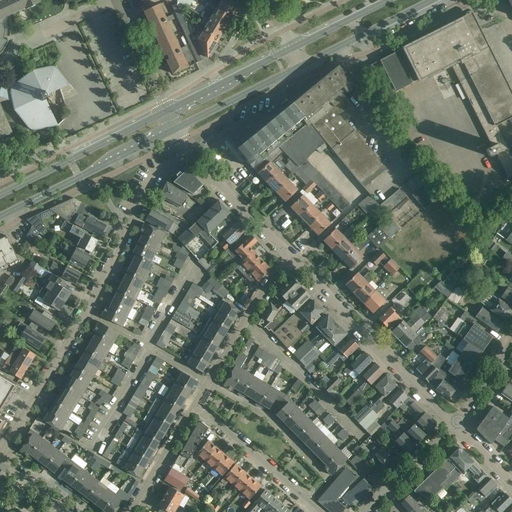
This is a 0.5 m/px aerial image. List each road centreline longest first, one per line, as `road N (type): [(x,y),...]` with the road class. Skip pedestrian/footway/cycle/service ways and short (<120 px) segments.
road 1 (residential): [(0,458),(87,312),(154,173),(192,154)]
road 2 (residential): [(452,424),(290,256)]
road 3 (tertiary): [(0,218),(175,130)]
road 4 (tertiary): [(168,115),(0,195)]
road 5 (residential): [(362,436),(243,325)]
road 6 (residential): [(318,511),(196,405)]
road 7 (tertiary): [(300,66),(435,0)]
road 8 (residential): [(290,256),(192,154)]
road 9 (tertiary): [(175,130),(300,66)]
road 10 (tertiary): [(291,49),(168,115)]
road 11 (residential): [(168,115),(116,0)]
road 12 (residential): [(130,511),(196,405)]
road 13 (residential): [(370,511),(452,424)]
